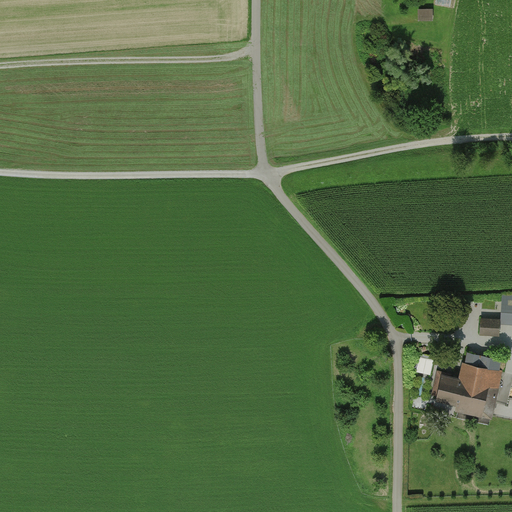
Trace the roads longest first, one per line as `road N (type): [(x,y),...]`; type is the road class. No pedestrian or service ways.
road 1 (track): [(398,511),(394,337),(267,175),(257,0)]
road 2 (track): [(511,139),(424,144),(267,175),(0,173)]
road 3 (track): [(0,67),(228,60),(256,46)]
